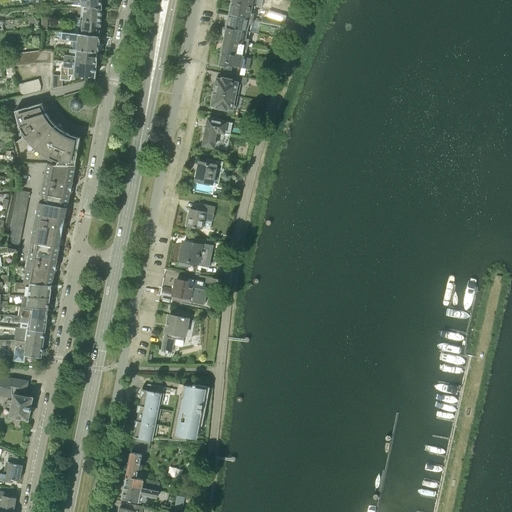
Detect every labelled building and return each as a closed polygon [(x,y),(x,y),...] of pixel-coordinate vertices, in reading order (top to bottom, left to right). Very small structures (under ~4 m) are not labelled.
[(82,6),(102,9),(100,0),(66,0),(67,1),(75,1),(75,6),(82,6)] [(230,15),(253,21),(264,23),(264,21),(258,20),(258,18),(254,18),(255,13),(254,13),(255,6),(232,2),(230,15)] [(80,20),(101,22),(102,9),(82,6),(80,20)] [(227,27),(250,32),(251,25),(252,25),(253,21),(230,15),(227,27)] [(73,33),(100,36),(101,22),(80,20),(75,19),(73,33)] [(225,40),(248,46),(252,47),(253,44),(249,43),(249,39),(250,32),(227,27),(225,40)] [(72,49),(98,52),(100,41),(100,36),(73,33),(63,32),(62,40),(73,41),(72,49)] [(222,53),(245,57),(246,50),(247,50),(248,46),(225,40),(222,53)] [(64,61),(97,65),(98,52),(72,49),(70,49),(69,55),(65,54),(64,61)] [(13,66),(19,66),(18,53),(10,54),(13,66)] [(245,57),(222,53),(220,66),(226,67),(225,70),(229,71),(230,66),(239,67),(239,68),(241,68),(240,74),(245,75),(246,69),(249,69),(251,58),(245,57)] [(97,65),(64,61),(63,66),(61,66),(60,80),(69,81),(69,74),(79,75),(79,76),(95,77),(97,65)] [(214,92),(238,96),(240,83),(246,84),(248,77),(237,75),(236,81),(234,80),(223,78),(222,80),(217,78),(214,92)] [(32,93),(37,92),(34,80),(29,82),(32,93)] [(27,94),(32,93),(29,82),(24,83),(27,94)] [(21,95),(27,94),(24,83),(18,84),(21,95)] [(238,96),(214,92),(212,105),(217,106),(217,108),(226,109),(224,115),(237,117),(239,110),(235,109),(238,96)] [(80,98),(75,97),(71,101),(70,106),(73,110),(79,111),(83,108),(84,102),(80,98)] [(57,165),(76,165),(78,152),(77,152),(80,138),(71,135),(65,132),(56,125),(50,118),(46,113),(42,104),(42,103),(28,107),(15,111),(20,128),(21,127),(25,132),(26,135),(28,138),(31,143),(28,145),(34,150),(33,151),(34,151),(40,156),(42,152),(45,155),(50,158),(50,157),(53,158),(58,161),(57,164),(58,164),(57,165)] [(203,146),(215,148),(216,142),(215,142),(217,133),(225,134),(225,133),(230,134),(232,123),(228,122),(209,118),(203,146)] [(196,180),(214,184),(214,183),(218,184),(223,162),(216,160),(215,165),(200,162),(196,180)] [(41,196),(68,201),(76,165),(57,165),(47,164),(41,196)] [(32,241),(59,246),(67,208),(67,207),(40,202),(32,241)] [(187,226),(210,230),(212,221),(213,221),(216,207),(202,204),(201,211),(191,209),(187,226)] [(24,283),(52,285),(59,246),(32,241),(24,283)] [(179,263),(196,267),(197,265),(199,265),(203,245),(184,241),(179,263)] [(189,285),(189,281),(188,280),(188,279),(181,278),(181,280),(176,279),(172,298),(205,305),(208,290),(194,288),(194,286),(189,285)] [(50,297),(52,285),(24,283),(17,283),(17,289),(25,289),(24,296),(50,297)] [(22,305),(48,308),(50,297),(24,296),(23,296),(22,305)] [(19,316),(47,320),(47,316),(50,315),(50,311),(48,310),(48,308),(22,305),(21,306),(20,306),(19,316)] [(162,350),(173,352),(175,339),(184,341),(184,337),(186,337),(190,318),(182,316),(182,312),(177,311),(176,316),(169,315),(162,350)] [(28,329),(45,331),(46,329),(47,329),(48,328),(48,325),(47,324),(46,324),(47,320),(19,316),(13,315),(13,321),(29,323),(28,329)] [(17,340),(43,344),(45,331),(28,329),(27,335),(18,334),(17,340)] [(43,344),(17,340),(8,339),(0,340),(0,342),(0,353),(13,356),(13,361),(24,362),(25,355),(41,357),(43,344)] [(0,395),(13,397),(9,416),(28,420),(31,410),(33,411),(34,407),(31,406),(33,397),(26,396),(28,381),(13,378),(0,379),(0,395)] [(142,396),(140,405),(159,409),(159,407),(160,403),(162,404),(163,401),(164,393),(160,393),(161,386),(148,384),(147,390),(141,389),(140,396),(142,396)] [(172,438),(172,440),(187,440),(187,439),(186,439),(187,436),(198,437),(208,387),(193,384),(193,386),(183,384),(182,391),(178,390),(177,390),(176,394),(181,395),(172,439),(172,438)] [(159,418),(160,412),(161,409),(159,409),(140,405),(138,405),(137,408),(137,411),(139,412),(137,420),(156,424),(157,419),(159,419),(159,418)] [(156,435),(157,431),(158,425),(156,424),(137,420),(135,420),(134,427),(136,427),(134,437),(153,440),(154,435),(156,435)] [(126,476),(138,478),(139,468),(143,469),(144,464),(141,464),(142,454),(131,452),(126,476)] [(0,472),(0,480),(12,482),(12,479),(19,480),(23,465),(9,462),(7,474),(0,472)] [(124,483),(159,490),(160,482),(138,478),(126,476),(124,483)] [(159,490),(124,483),(121,499),(141,503),(143,495),(157,497),(159,490)] [(10,493),(0,491),(0,498),(2,499),(0,508),(0,510),(7,511),(13,511),(16,498),(9,496),(10,493)]
